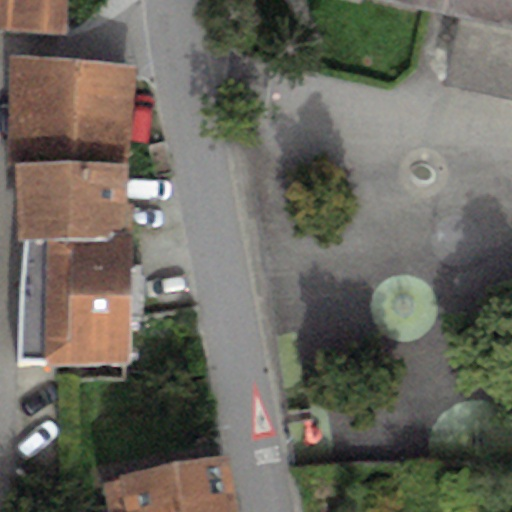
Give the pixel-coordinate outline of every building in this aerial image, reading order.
[(0,0),(0,28),(67,33),(69,0),(0,0)] [(511,0),(362,0),(458,21),(443,87),(511,102),(511,0)] [(6,163),(14,163),(128,164),(137,68),(9,56),(6,163)] [(128,164),(14,163),(17,242),(22,242),(131,236),(132,205),(125,206),(128,164)] [(129,362),(131,236),(22,242),(18,367),(129,362)] [(233,511),(223,457),(102,481),(108,511),(233,511)]
